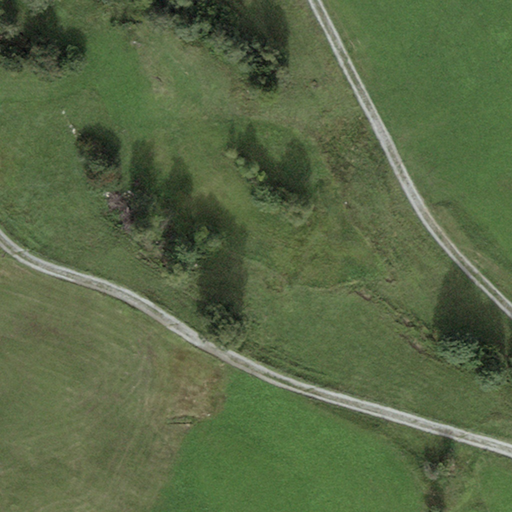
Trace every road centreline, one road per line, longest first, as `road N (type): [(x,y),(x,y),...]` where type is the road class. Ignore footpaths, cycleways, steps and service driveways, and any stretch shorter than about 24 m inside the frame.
road 1 (track): [(511,450),(235,361),(146,307),(14,249),(0,233)]
road 2 (track): [(313,0),(407,187),(447,249),(511,309)]
